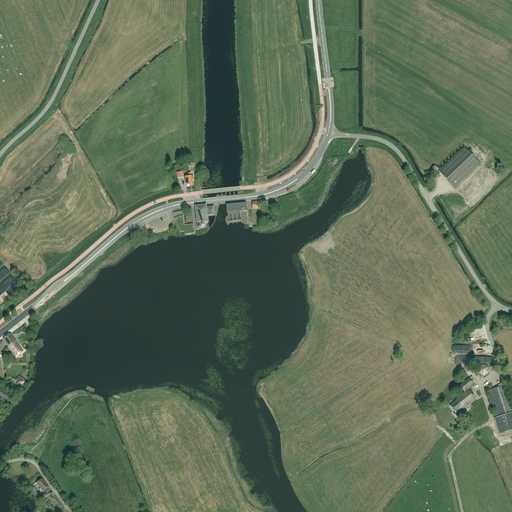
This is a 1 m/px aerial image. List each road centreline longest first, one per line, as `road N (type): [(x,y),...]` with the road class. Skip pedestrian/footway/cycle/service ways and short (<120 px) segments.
road 1 (secondary): [(0,333),(134,222),(177,204),(280,189),(311,165),(328,133)]
road 2 (unclassified): [(328,133),(372,137),(395,149),(487,296),(511,310)]
road 3 (unclassified): [(0,154),(52,100),(98,0)]
road 4 (secondary): [(328,133),(318,0)]
